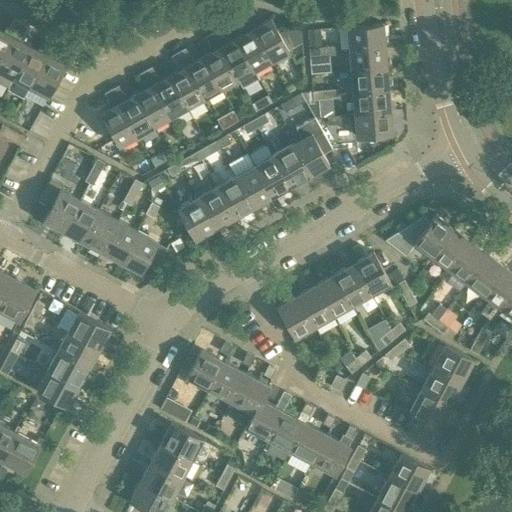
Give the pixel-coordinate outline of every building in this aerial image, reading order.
[(253,9),(246,13),(273,63),(277,61),(275,57),(289,48),(271,17),(261,22),(253,9)] [(273,63),(246,13),(239,17),(247,30),(237,36),(255,68),(269,60),(271,64),(273,63)] [(0,60),(21,21),(13,17),(6,31),(0,28),(0,60)] [(0,81),(9,87),(31,44),(22,40),(25,33),(23,32),(27,25),(21,21),(0,60),(0,81)] [(348,25),(350,49),(386,46),(384,22),(348,25)] [(260,76),(255,68),(237,36),(227,41),(220,28),(213,32),(240,81),(243,86),(260,76)] [(240,81),(213,32),(206,36),(213,49),(203,54),(222,86),(236,78),(238,82),(240,81)] [(28,91),(54,39),(47,36),(40,49),(31,44),(9,87),(7,88),(23,97),(28,91)] [(61,43),(54,39),(28,91),(30,92),(32,88),(47,96),(65,63),(53,57),(61,43)] [(335,45),(322,46),(323,54),(336,53),(335,45)] [(222,86),(203,54),(194,60),(186,46),(180,50),(206,100),(210,98),(208,94),(222,86)] [(323,54),(322,46),(310,47),(311,55),(323,54)] [(388,67),(386,46),(350,49),(352,70),(388,67)] [(206,100),(180,50),(172,55),(179,68),(170,73),(188,105),(202,97),(204,101),(206,100)] [(188,105),(170,73),(161,78),(153,65),(146,70),(173,119),(177,117),(174,113),(188,105)] [(389,88),(388,67),(352,70),(354,91),(389,88)] [(173,119),(146,70),(139,73),(146,86),(135,92),(154,125),(168,117),(170,120),(173,119)] [(154,125),(135,92),(129,96),(127,92),(125,93),(120,84),(114,88),(140,137),(143,136),(141,132),(154,125)] [(339,87),(326,88),(327,97),(340,96),(339,87)] [(140,137),(114,88),(106,92),(114,105),(103,111),(121,143),(135,135),(137,139),(140,137)] [(327,97),(326,88),(313,89),(314,98),(327,97)] [(391,111),(389,88),(354,91),(355,114),(391,111)] [(296,104),(292,97),(281,102),(284,110),(296,104)] [(393,131),(391,111),(355,114),(357,134),(393,131)] [(265,112),(253,118),(258,126),(269,120),(265,112)] [(327,114),(328,116),(328,123),(342,122),(341,113),(327,114)] [(303,137),(292,143),(310,174),(330,162),(324,152),(333,146),(324,130),(316,115),(297,126),(303,137)] [(258,126),(253,118),(243,124),(247,132),(258,126)] [(220,147),(231,141),(227,133),(215,140),(220,147)] [(209,153),(220,147),(215,140),(205,145),(209,153)] [(310,174),(292,143),(273,153),(291,184),(310,174)] [(291,184),(273,153),(254,164),(272,195),(291,184)] [(182,168),(194,162),(190,154),(178,161),(182,168)] [(99,157),(93,169),(101,173),(107,162),(99,157)] [(171,174),(182,168),(178,161),(167,167),(171,174)] [(272,195),(254,164),(235,175),(253,206),(272,195)] [(95,184),(101,173),(93,169),(87,179),(95,184)] [(253,206),(235,175),(217,185),(234,217),(253,206)] [(65,230),(82,199),(62,188),(65,183),(53,177),(41,199),(53,206),(45,219),(65,230)] [(135,177),(129,188),(137,193),(143,181),(135,177)] [(234,217),(217,185),(198,196),(216,227),(234,217)] [(131,203),(137,193),(129,188),(123,199),(131,203)] [(216,227),(198,196),(179,207),(197,238),(216,227)] [(85,240),(102,209),(82,199),(65,230),(85,240)] [(154,216),(159,204),(152,200),(146,211),(154,216)] [(103,250),(121,219),(102,209),(85,240),(103,250)] [(433,255),(455,226),(437,213),(431,221),(424,215),(386,238),(407,254),(416,243),(433,255)] [(123,261),(139,229),(121,219),(103,250),(123,261)] [(450,269),(472,239),(455,226),(433,255),(450,269)] [(159,239),(139,229),(123,261),(142,271),(159,239)] [(180,237),(172,242),(177,250),(185,245),(180,237)] [(467,282),(490,253),(472,239),(450,269),(467,282)] [(374,251),(355,261),(372,293),(391,282),(387,274),(374,251)] [(485,295),(507,266),(490,253),(467,282),(485,295)] [(372,293),(355,261),(335,272),(353,303),(372,293)] [(502,309),(511,295),(511,269),(507,266),(485,295),(502,309)] [(0,306),(16,276),(0,267),(0,306)] [(399,267),(387,274),(391,282),(393,285),(397,283),(404,295),(412,291),(399,267)] [(353,303),(335,272),(316,283),(334,314),(353,303)] [(36,286),(16,276),(0,306),(0,309),(18,319),(36,286)] [(334,314),(316,283),(297,294),(315,325),(334,314)] [(417,301),(412,291),(404,295),(410,305),(417,301)] [(315,325),(297,294),(278,304),(296,336),(315,325)] [(511,295),(502,309),(511,315),(511,295)] [(36,299),(31,310),(39,315),(45,304),(36,299)] [(440,302),(432,312),(439,318),(447,307),(440,302)] [(448,309),(441,316),(455,330),(462,323),(448,309)] [(33,326),(39,315),(31,310),(25,322),(33,326)] [(79,310),(68,329),(101,346),(111,327),(79,310)] [(424,317),(434,325),(439,318),(432,312),(429,310),(424,317)] [(384,318),(367,328),(379,349),(386,344),(380,337),(390,329),(384,318)] [(449,325),(439,318),(434,325),(444,333),(449,325)] [(400,321),(390,329),(396,336),(406,328),(400,321)] [(483,326),(477,337),(484,342),(490,331),(483,326)] [(101,346),(68,329),(58,349),(90,366),(101,346)] [(386,344),(396,336),(390,329),(380,337),(386,344)] [(17,337),(11,348),(18,352),(24,341),(17,337)] [(404,337),(395,345),(401,352),(411,344),(404,337)] [(478,352),(484,342),(477,337),(470,348),(478,352)] [(221,350),(228,354),(233,344),(226,340),(221,350)] [(446,343),(434,366),(462,381),(474,358),(446,343)] [(401,352),(395,345),(386,352),(391,360),(401,352)] [(12,364),(18,352),(11,348),(4,359),(12,364)] [(209,388),(225,360),(202,348),(184,380),(188,382),(190,378),(209,388)] [(366,348),(357,356),(362,363),(372,355),(366,348)] [(80,385),(90,366),(58,349),(48,368),(80,385)] [(255,356),(248,352),(243,362),(250,365),(255,356)] [(351,372),(362,363),(357,356),(346,364),(351,372)] [(231,400),(246,372),(225,360),(209,388),(207,393),(210,394),(213,390),(231,400)] [(264,373),(272,377),(277,368),(269,364),(264,373)] [(450,403),(462,381),(434,366),(422,388),(450,403)] [(80,385),(48,368),(37,388),(69,406),(80,385)] [(357,383),(365,387),(371,375),(363,371),(357,383)] [(269,384),(246,372),(231,400),(229,404),(232,406),(235,401),(253,411),(262,397),(269,384)] [(332,385),(340,389),(345,377),(337,373),(332,385)] [(450,403),(422,388),(410,411),(439,426),(450,403)] [(292,393),(284,389),(279,399),(286,403),(292,393)] [(268,438),(284,408),(262,397),(253,411),(243,430),(247,432),(249,427),(268,438)] [(314,405),(306,401),(301,410),(309,415),(314,405)] [(290,449),(306,420),(284,408),(268,438),(266,442),(269,444),(271,439),(290,449)] [(336,417),(328,412),(322,422),(330,426),(336,417)] [(0,456),(3,458),(18,430),(21,425),(17,423),(15,428),(0,420),(0,456)] [(171,420),(161,439),(193,456),(203,437),(171,420)] [(312,461),(328,432),(306,420),(290,449),(287,454),(291,456),(293,451),(312,461)] [(358,428),(350,424),(345,434),(353,438),(358,428)] [(37,440),(18,430),(3,458),(26,470),(44,437),(40,435),(37,440)] [(328,432),(312,461),(309,466),(312,467),(315,462),(335,473),(350,445),(328,432)] [(183,476),(193,456),(161,439),(151,459),(183,476)] [(358,443),(352,454),(360,458),(366,447),(358,443)] [(401,451),(389,474),(417,489),(429,466),(401,451)] [(360,458),(352,454),(346,465),(354,469),(360,458)] [(173,495),(183,476),(151,459),(141,478),(173,495)] [(228,462),(222,473),(230,477),(236,466),(228,462)] [(224,488),(230,477),(222,473),(216,484),(224,488)] [(405,511),(417,489),(389,474),(377,497),(405,511)] [(155,511),(164,511),(173,495),(141,478),(130,499),(155,511)] [(335,487),(329,498),(337,503),(343,492),(335,487)] [(405,511),(377,497),(368,511),(405,511)] [(328,511),(331,511),(337,503),(329,498),(323,509),(328,511)] [(208,500),(202,511),(204,511),(210,511),(215,503),(208,500)]
